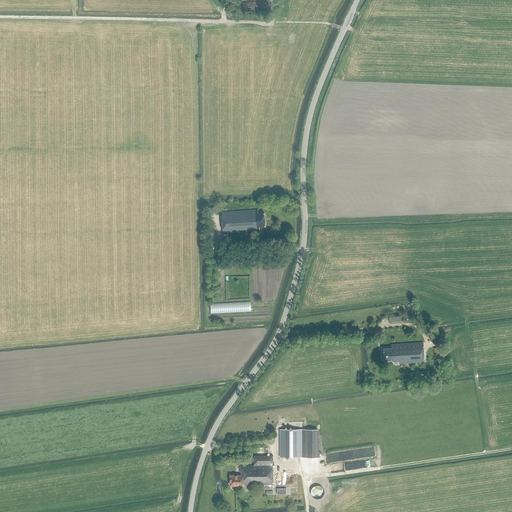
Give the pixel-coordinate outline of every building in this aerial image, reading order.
[(259,213),(258,209),(221,211),(223,232),(231,232),(231,231),(259,230),(259,227),(265,227),(264,213),(259,213)] [(424,363),(423,343),(391,345),(392,348),(384,349),(384,362),(392,361),(393,363),(399,362),(399,364),(424,363)] [(441,360),(440,348),(433,348),(434,360),(441,360)] [(319,457),(318,429),(302,429),(280,430),(280,458),(319,457)] [(273,485),(272,456),(254,456),(254,466),(240,466),(240,472),(241,472),(241,475),(230,475),(230,486),(232,486),(232,489),(237,489),(237,486),(243,486),(243,483),(244,483),(244,485),(273,485)]
